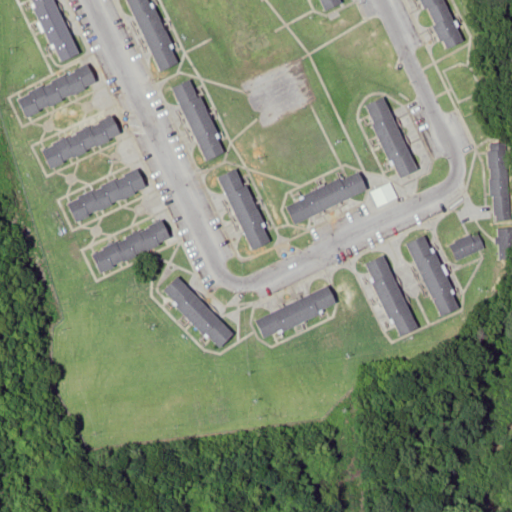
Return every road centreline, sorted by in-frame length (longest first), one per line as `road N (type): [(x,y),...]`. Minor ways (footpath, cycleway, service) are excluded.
road 1 (residential): [(91,0),(218,265),(233,280)]
road 2 (residential): [(233,280),(256,279),(442,188),(457,173)]
road 3 (residential): [(457,173),(386,0)]
